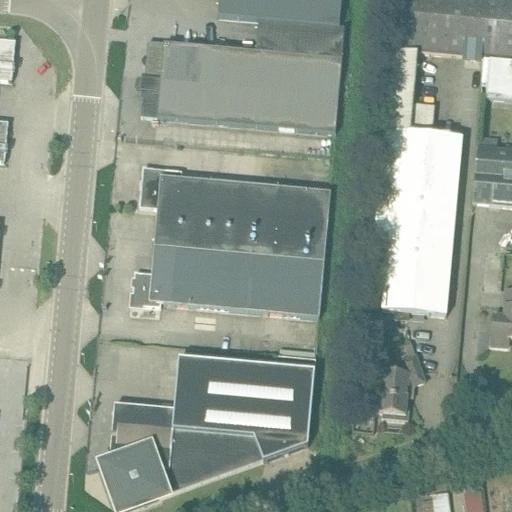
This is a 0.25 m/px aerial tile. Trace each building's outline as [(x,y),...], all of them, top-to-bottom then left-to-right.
[(220,0),(218,20),(260,24),(257,54),(341,60),(344,31),(339,31),(342,0),(220,0)] [(417,56),(489,62),(511,64),(511,0),(405,0),(400,54),(417,56)] [(0,165),(5,166),(8,126),(0,124),(0,83),(12,85),(16,44),(0,42),(0,165)] [(341,60),(257,54),(148,45),(145,78),(149,78),(149,81),(142,81),(141,94),(148,94),(148,97),(143,97),(141,120),(334,136),(341,60)] [(417,56),(400,54),(390,53),(378,195),(392,196),(382,313),(395,314),(394,323),(406,324),(409,320),(409,316),(446,319),(461,142),(410,137),(417,56)] [(511,64),(489,62),(486,102),(511,104),(511,64)] [(511,152),(478,150),(473,207),(511,210),(511,152)] [(319,322),(331,195),(181,182),(182,175),(144,172),(140,210),(158,212),(152,278),(135,276),(132,309),(161,311),(161,307),(319,322)] [(511,293),(506,293),(504,320),(493,319),(491,347),(508,349),(508,342),(511,341),(511,293)] [(409,408),(406,407),(408,391),(425,385),(416,359),(403,363),(402,376),(377,374),(373,415),(383,416),(382,421),(408,424),(409,408)] [(315,363),(297,362),(278,360),(277,372),(179,363),(175,413),(115,408),(113,429),(117,429),(115,448),(111,447),(109,467),(104,469),(119,511),(128,511),(263,464),(264,465),(308,449),(315,363)] [(480,511),(480,494),(462,494),(462,511),(480,511)] [(421,511),(448,511),(448,496),(421,497),(421,511)]
